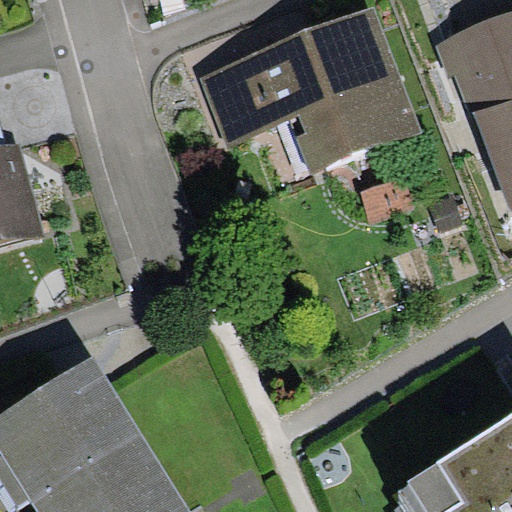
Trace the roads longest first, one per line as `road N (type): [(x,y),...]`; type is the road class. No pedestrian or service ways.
road 1 (residential): [(276,433),(511,297)]
road 2 (residential): [(158,257),(88,0)]
